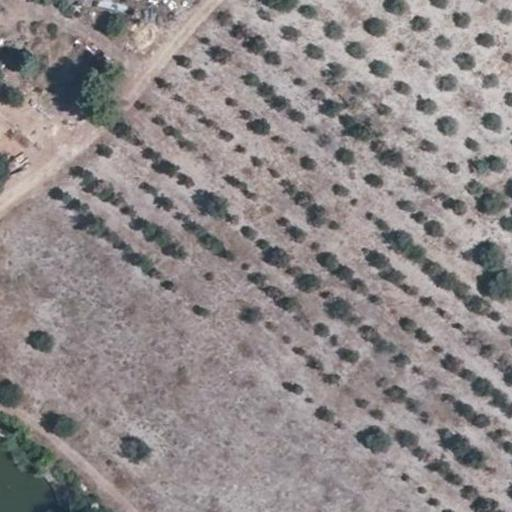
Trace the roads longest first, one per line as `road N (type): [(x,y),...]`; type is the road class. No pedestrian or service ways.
road 1 (track): [(215,0),(93,132),(0,202)]
road 2 (track): [(0,403),(27,415),(137,511)]
